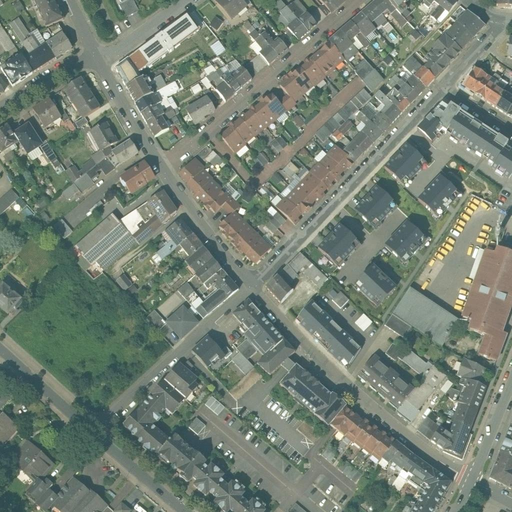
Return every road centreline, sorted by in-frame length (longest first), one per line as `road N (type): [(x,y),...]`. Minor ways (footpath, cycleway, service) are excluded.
road 1 (residential): [(471,481),(360,398),(250,287)]
road 2 (residential): [(250,287),(444,86)]
road 3 (residential): [(361,0),(162,168)]
road 4 (residential): [(91,431),(250,287)]
road 5 (residential): [(250,287),(162,168)]
road 6 (residential): [(162,168),(97,59)]
road 7 (residential): [(91,431),(0,348)]
road 8 (residential): [(184,511),(91,431)]
